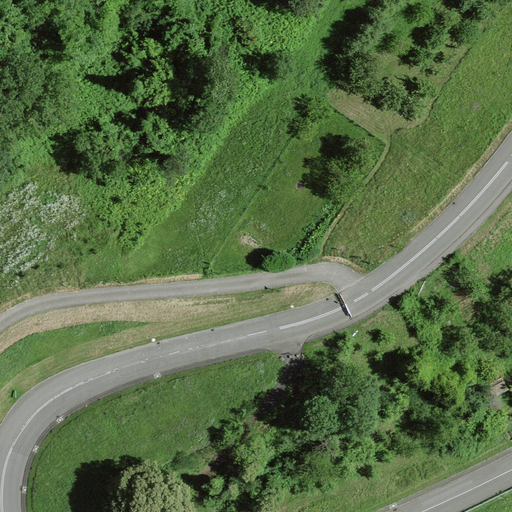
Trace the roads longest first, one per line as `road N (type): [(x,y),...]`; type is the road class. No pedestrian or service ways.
road 1 (unclassified): [(0,496),(6,447),(45,399),(97,373),(288,323),(356,295),(446,228),(511,149)]
road 2 (track): [(356,295),(344,275),(324,270),(49,302),(0,324)]
road 3 (track): [(182,505),(292,375),(288,323)]
